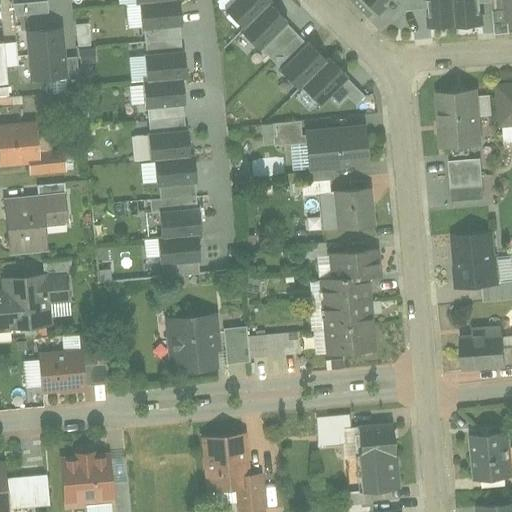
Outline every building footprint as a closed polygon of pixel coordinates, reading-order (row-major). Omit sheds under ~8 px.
[(181,0),(155,0),(132,1),(135,38),(184,36),(181,0)] [(271,1),(270,0),(233,0),(226,9),(246,28),(271,1)] [(363,0),(377,13),(389,0),(363,0)] [(428,0),(429,6),(430,27),(457,25),(455,0),(428,0)] [(482,0),(455,0),(457,25),(458,26),(484,24),(482,0)] [(511,25),(511,0),(503,0),(506,26),(511,25)] [(292,21),(272,2),(246,28),(267,48),(292,21)] [(78,24),(79,47),(91,46),(90,24),(78,24)] [(61,29),(28,32),(32,80),(65,76),(61,29)] [(185,37),(135,39),(138,76),(187,74),(185,37)] [(330,60),(310,41),(285,68),(305,87),(330,60)] [(96,62),(95,50),(81,51),(82,64),(96,62)] [(352,80),(331,61),(306,88),(326,107),(352,80)] [(187,76),(138,79),(141,116),(190,113),(187,76)] [(511,84),(497,86),(501,130),(511,129),(511,84)] [(478,90),(436,93),(442,154),(484,150),(478,90)] [(194,117),(144,120),(147,157),(196,154),(194,117)] [(0,170),(30,169),(31,179),(70,176),(68,153),(40,155),(38,124),(0,126),(0,170)] [(311,173),(370,167),(366,126),(307,132),(311,173)] [(198,157),(148,160),(151,197),(200,194),(198,157)] [(484,158),(450,160),(453,205),(487,203),(484,158)] [(375,230),(371,187),(335,190),(339,233),(375,230)] [(200,198),(150,201),(153,238),(202,235),(200,198)] [(4,204),(7,259),(49,257),(47,228),(70,226),(68,200),(4,204)] [(496,233),(450,235),(453,292),(499,289),(496,233)] [(203,236),(153,239),(156,276),(205,273),(203,236)] [(382,274),(380,248),(327,253),(330,278),(371,275),(382,274)] [(373,300),(371,275),(330,278),(319,279),(321,305),(373,300)] [(67,277),(2,281),(4,299),(0,298),(0,338),(54,335),(52,308),(69,307),(67,277)] [(376,326),(373,300),(321,305),(323,331),(376,326)] [(223,367),(218,313),(167,317),(173,379),(214,376),(213,368),(223,367)] [(225,327),(227,360),(302,356),(301,332),(249,335),(249,326),(225,327)] [(378,352),(376,326),(323,331),(326,357),(378,352)] [(511,331),(462,333),(463,368),(511,366),(511,331)] [(87,395),(83,351),(38,356),(42,400),(87,395)] [(355,428),(361,495),(402,492),(396,425),(355,428)] [(266,511),(263,476),(252,477),(248,433),(204,437),(210,496),(234,494),(235,511),(266,511)] [(511,435),(471,439),(475,485),(511,481),(511,435)] [(175,444),(145,447),(150,497),(180,494),(175,444)] [(114,447),(61,451),(66,509),(119,505),(114,447)] [(0,511),(13,511),(10,467),(0,468),(0,511)]
